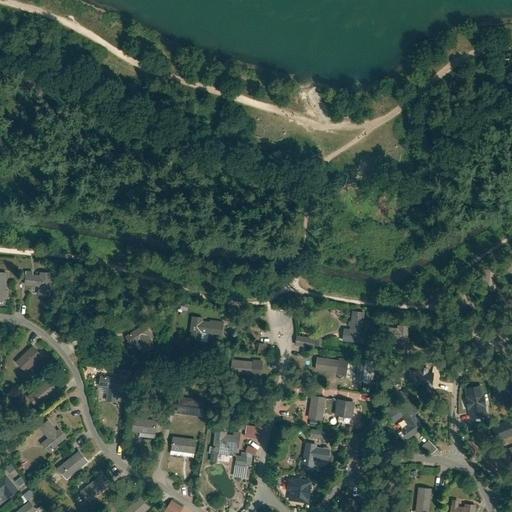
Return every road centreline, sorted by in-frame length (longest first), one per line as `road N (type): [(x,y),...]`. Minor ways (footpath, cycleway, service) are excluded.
road 1 (residential): [(0,317),(41,332),(71,369),(89,429),(109,454),(204,511)]
road 2 (residential): [(262,498),(281,326)]
road 3 (residential): [(455,460),(378,456),(312,511)]
